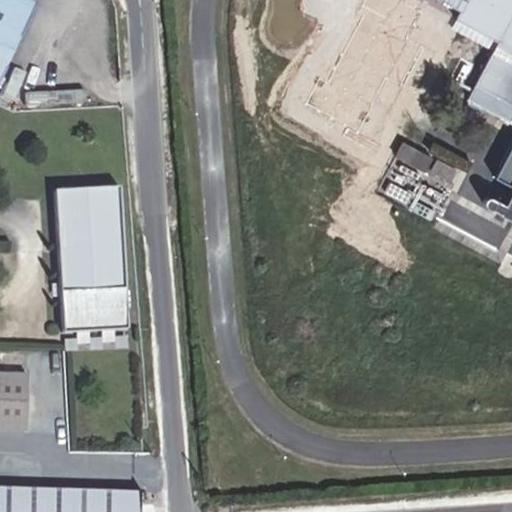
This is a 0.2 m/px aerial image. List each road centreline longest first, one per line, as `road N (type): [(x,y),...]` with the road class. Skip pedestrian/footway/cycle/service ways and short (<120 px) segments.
road 1 (unclassified): [(141,0),(187,511)]
road 2 (unknown): [(0,196),(27,217),(51,314)]
